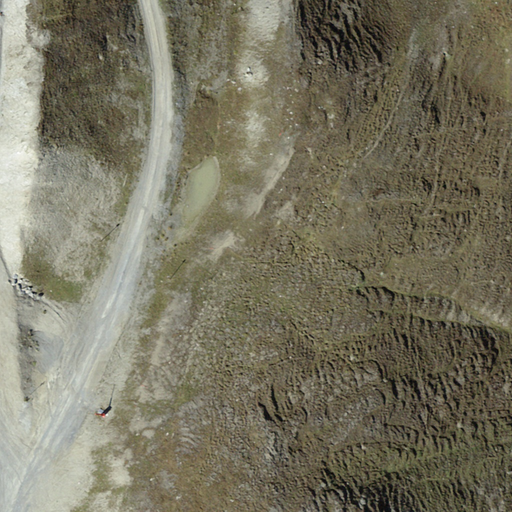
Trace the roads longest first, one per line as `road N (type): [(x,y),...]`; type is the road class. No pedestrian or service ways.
road 1 (track): [(41,511),(161,174),(139,0)]
road 2 (track): [(0,221),(16,511)]
